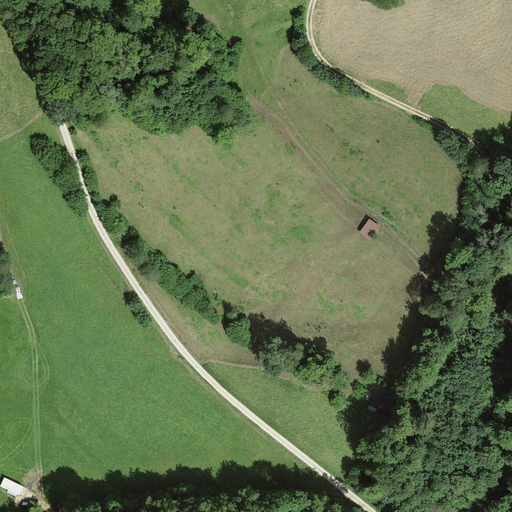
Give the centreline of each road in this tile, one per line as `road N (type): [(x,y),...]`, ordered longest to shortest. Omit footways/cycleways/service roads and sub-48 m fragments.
road 1 (track): [(370,511),(193,364),(100,232)]
road 2 (track): [(356,209),(158,0)]
road 3 (track): [(60,511),(36,451),(33,330),(0,245)]
road 4 (track): [(0,10),(56,112),(100,232)]
road 5 (track): [(474,145),(327,67),(305,29),(313,0)]
